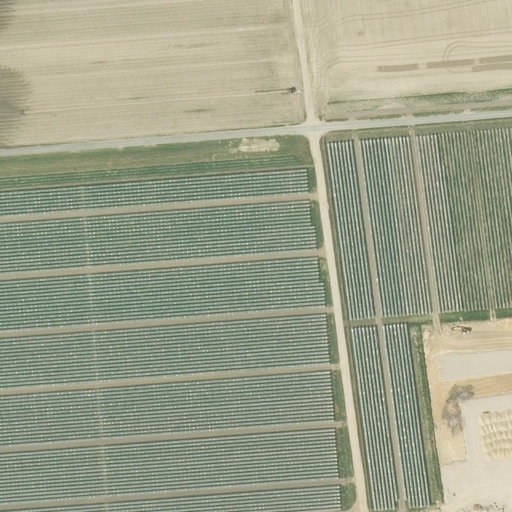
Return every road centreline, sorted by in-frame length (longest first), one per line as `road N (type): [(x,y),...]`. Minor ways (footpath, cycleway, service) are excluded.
road 1 (track): [(295,0),(363,511)]
road 2 (track): [(511,112),(0,152)]
